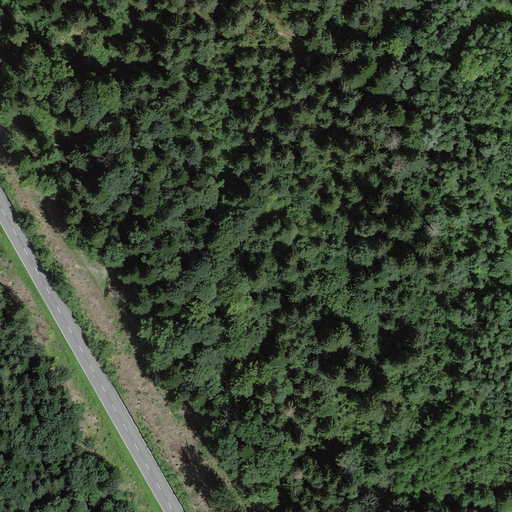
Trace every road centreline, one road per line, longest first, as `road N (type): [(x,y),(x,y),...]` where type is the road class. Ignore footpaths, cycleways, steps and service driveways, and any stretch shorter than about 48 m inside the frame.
road 1 (track): [(249,511),(92,270),(21,184),(0,132)]
road 2 (track): [(384,0),(391,10),(349,64),(157,232),(117,264),(92,270)]
road 3 (tertiary): [(171,511),(0,202)]
